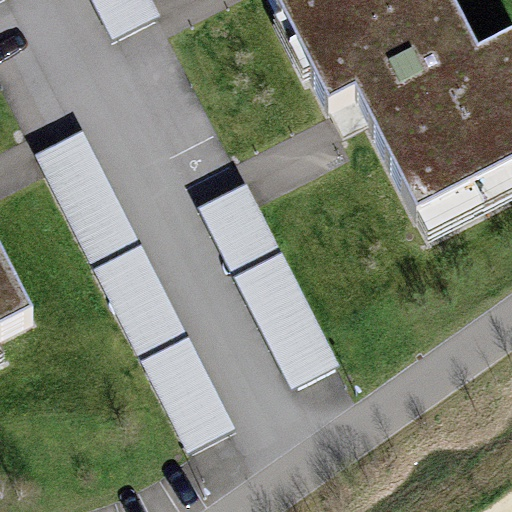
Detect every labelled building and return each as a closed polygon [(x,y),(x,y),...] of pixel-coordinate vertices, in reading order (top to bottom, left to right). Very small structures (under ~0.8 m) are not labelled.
[(151,0),(90,0),(110,38),(159,15),(151,0)] [(453,0),(288,0),(359,128),(373,153),(406,125),(458,227),(511,199),(511,78),(496,86),(453,0)] [(82,132),(35,154),(187,453),(233,428),(82,132)] [(246,184),(198,207),(289,388),(340,365),(246,184)] [(0,349),(26,336),(0,286),(0,349)]
